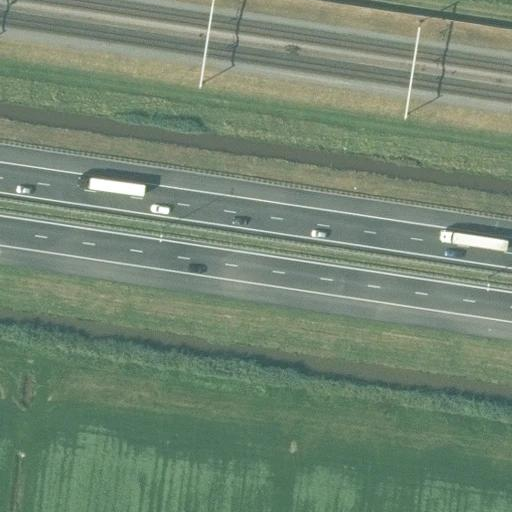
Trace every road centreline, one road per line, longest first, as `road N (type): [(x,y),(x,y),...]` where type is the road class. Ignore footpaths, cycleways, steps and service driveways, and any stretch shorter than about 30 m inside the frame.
road 1 (motorway): [(0,232),(511,308)]
road 2 (motorway): [(511,251),(0,176)]
